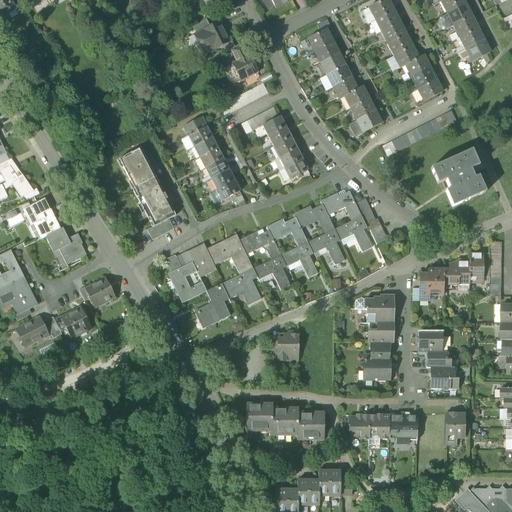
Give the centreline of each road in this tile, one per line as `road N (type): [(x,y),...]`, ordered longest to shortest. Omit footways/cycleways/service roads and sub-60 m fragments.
road 1 (residential): [(404,266),(180,362)]
road 2 (residential): [(0,72),(114,252)]
road 3 (residential): [(349,166),(197,230)]
road 4 (residential): [(180,362),(248,511)]
road 5 (residential): [(349,166),(290,88),(264,37)]
road 6 (residential): [(404,266),(407,402)]
road 7 (residential): [(450,246),(349,166)]
